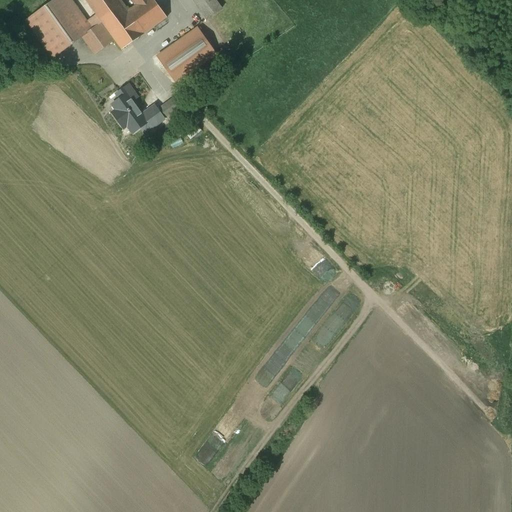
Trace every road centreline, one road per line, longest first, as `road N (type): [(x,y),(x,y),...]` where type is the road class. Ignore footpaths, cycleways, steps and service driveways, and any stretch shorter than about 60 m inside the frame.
road 1 (track): [(425,348),(195,110),(121,58)]
road 2 (track): [(370,292),(360,321),(219,511)]
